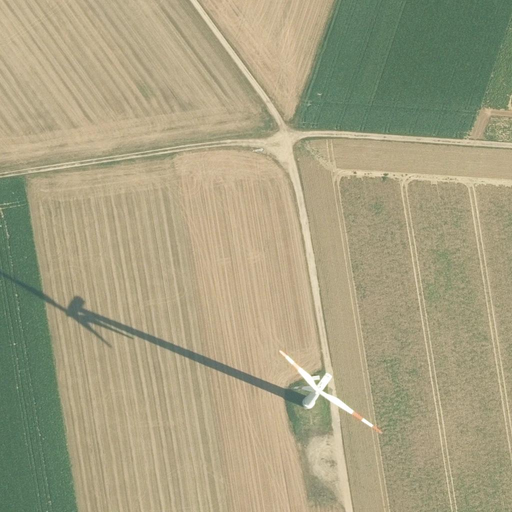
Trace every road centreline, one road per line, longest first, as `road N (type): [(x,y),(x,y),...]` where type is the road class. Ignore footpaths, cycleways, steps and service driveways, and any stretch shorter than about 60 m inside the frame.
road 1 (track): [(288,136),(348,511)]
road 2 (track): [(288,136),(0,176)]
road 3 (track): [(511,146),(288,136)]
road 4 (track): [(295,135),(338,0)]
